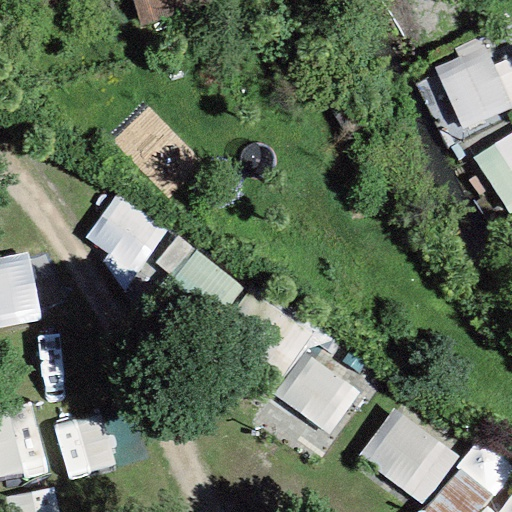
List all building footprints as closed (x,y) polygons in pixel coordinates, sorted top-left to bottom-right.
[(130,0),(140,31),(223,5),(221,0),(130,0)] [(511,92),(488,37),(435,60),(463,124),(511,103),(511,92)] [(505,207),(511,203),(511,129),(475,148),(505,207)] [(119,192),(92,229),(138,263),(166,226),(119,192)] [(208,318),(239,282),(198,246),(166,282),(208,318)] [(0,317),(40,311),(30,248),(0,253),(0,317)] [(312,350),(282,391),(331,428),(362,387),(312,350)] [(33,397),(0,402),(0,472),(46,464),(33,397)] [(361,451),(425,498),(461,449),(397,402),(361,451)] [(68,470),(116,459),(103,406),(56,417),(68,470)] [(430,511),(511,511),(511,477),(446,459),(430,511)]
